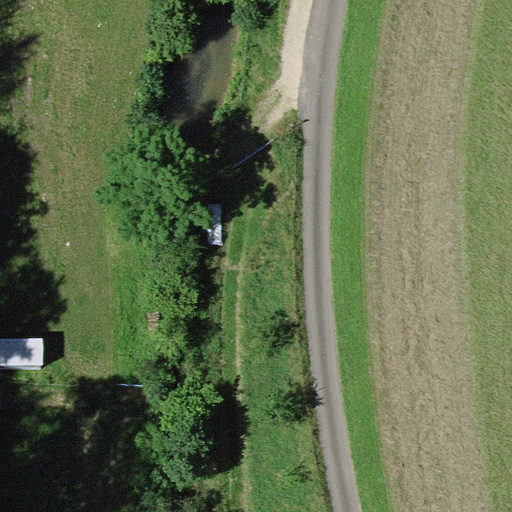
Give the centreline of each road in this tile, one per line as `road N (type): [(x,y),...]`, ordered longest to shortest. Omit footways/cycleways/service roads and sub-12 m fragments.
road 1 (residential): [(349,511),(336,458),(317,261),(311,46),(325,0)]
road 2 (track): [(116,206),(231,150),(283,110),(311,46)]
